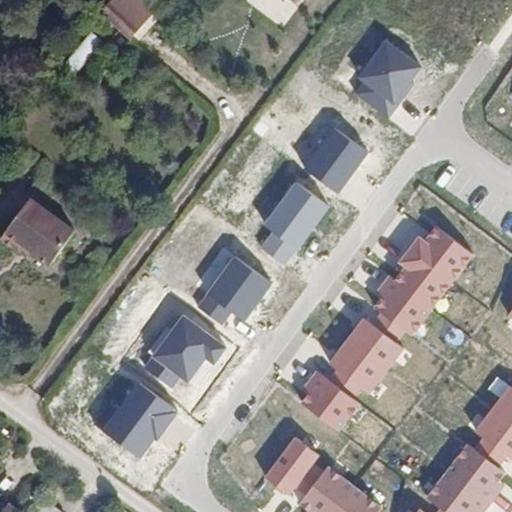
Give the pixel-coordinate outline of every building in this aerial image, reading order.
[(111,0),(104,9),(135,37),(147,23),(120,0),(111,0)] [(131,0),(120,0),(147,23),(151,17),(131,0)] [(74,74),(103,43),(92,33),(63,64),(74,74)] [(25,259),(30,251),(17,241),(12,249),(25,259)] [(39,511),(20,511),(11,504),(4,511),(63,511),(49,500),(39,511)]
